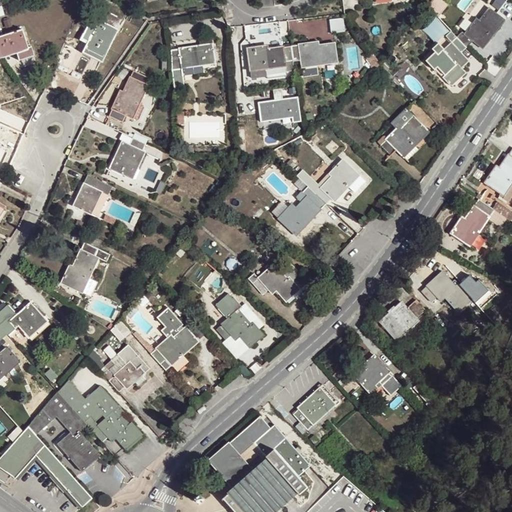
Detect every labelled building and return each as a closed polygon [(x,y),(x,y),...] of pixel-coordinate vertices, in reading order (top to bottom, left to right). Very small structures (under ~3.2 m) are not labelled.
[(445,0),(430,0),(427,4),(437,15),(448,3),(445,0)] [(461,30),(455,35),(466,45),(473,39),(482,47),(504,19),(489,7),(477,22),(475,20),(464,32),(461,30)] [(343,18),(330,20),(331,26),(332,33),(345,31),(343,18)] [(87,44),(84,51),(93,55),(103,60),(118,30),(100,21),(92,36),(87,33),(82,42),(87,44)] [(0,33),(0,44),(3,54),(11,52),(18,49),(29,46),(23,26),(0,33)] [(461,51),(466,45),(455,35),(450,30),(445,35),(451,42),(444,49),(439,43),(432,49),(435,52),(426,61),(433,69),(432,70),(433,71),(434,69),(446,81),(451,86),(465,71),(461,66),(468,59),(461,51)] [(179,47),(171,49),(171,52),(172,74),(174,90),(186,89),(182,67),(216,62),(215,51),(213,41),(201,43),(194,44),(195,47),(183,49),(183,45),(179,46),(179,47)] [(292,46),(294,61),(301,60),(303,67),(339,62),(335,43),(316,46),(315,43),(292,46)] [(29,46),(18,49),(22,59),(37,54),(34,44),(29,46)] [(285,62),(294,61),(292,46),(265,50),(263,47),(256,48),(248,50),(253,78),(269,76),(268,70),(286,67),(285,62)] [(115,103),(110,114),(124,120),(127,113),(135,116),(149,83),(132,76),(124,94),(120,92),(115,103)] [(273,100),(257,102),(260,122),(291,117),(292,122),(302,121),(298,96),(282,99),(281,88),(271,90),(273,100)] [(397,128),(385,139),(380,144),(391,155),(397,150),(408,161),(419,150),(415,145),(428,133),(413,116),(398,130),(397,128)] [(147,141),(133,135),(130,143),(123,140),(117,154),(111,168),(132,176),(147,141)] [(380,144),(385,139),(382,135),(376,141),(380,144)] [(154,191),(169,158),(147,149),(133,181),(154,191)] [(511,153),(507,161),(499,172),(497,170),(488,183),(504,193),(502,195),(511,201),(511,200),(511,153)] [(309,185),(327,202),(332,197),(335,199),(352,183),(356,187),(364,178),(344,158),(333,169),(335,172),(321,186),(315,180),(309,185)] [(114,185),(89,174),(75,206),(92,214),(104,190),(110,193),(114,185)] [(296,234),(327,202),(309,185),(304,191),(309,195),(283,220),(296,234)] [(492,207),(480,199),(466,221),(462,219),(458,226),(453,232),(477,249),(486,236),(481,233),(491,217),(503,226),(508,218),(502,214),(492,207)] [(498,199),(492,207),(502,214),(508,205),(498,199)] [(114,215),(112,220),(122,224),(125,220),(114,215)] [(65,274),(62,282),(90,294),(96,280),(89,276),(99,256),(106,260),(110,253),(85,241),(72,268),(69,267),(65,274)] [(257,273),(251,278),(265,293),(271,288),(275,292),(280,289),(289,299),(310,280),(293,261),(283,270),(275,261),(260,276),(257,273)] [(462,286),(447,273),(437,284),(427,295),(438,304),(443,299),(448,303),(452,299),(460,306),(471,294),(469,292),(470,290),(463,284),(462,286)] [(230,291),(216,302),(228,317),(223,322),(216,327),(226,338),(232,333),(236,338),(240,334),(247,343),(259,333),(257,330),(259,328),(254,322),(256,321),(252,316),(250,317),(241,307),(243,305),(235,295),(234,296),(230,291)] [(0,308),(0,322),(6,317),(15,327),(18,324),(28,336),(48,319),(31,300),(17,312),(8,302),(0,308)] [(430,318),(421,306),(412,314),(407,307),(395,317),(384,326),(399,343),(430,318)] [(172,339),(181,332),(178,329),(184,324),(170,307),(159,316),(167,326),(162,330),(169,337),(170,337),(172,339)] [(120,321),(111,328),(121,339),(130,332),(120,321)] [(156,349),(152,352),(169,373),(180,363),(176,359),(198,341),(187,327),(181,332),(172,339),(170,337),(156,349)] [(226,338),(218,345),(232,361),(250,345),(247,343),(240,334),(236,338),(232,333),(226,338)] [(156,349),(148,339),(144,343),(152,352),(156,349)] [(0,375),(19,359),(6,344),(0,349),(0,375)] [(100,358),(95,362),(119,390),(125,385),(128,388),(135,382),(138,386),(147,379),(143,374),(146,372),(145,371),(147,369),(146,368),(140,360),(136,355),(115,372),(112,368),(110,370),(100,358)] [(142,358),(140,360),(146,368),(148,365),(142,358)] [(392,375),(377,358),(366,368),(356,377),(370,394),(381,385),(393,398),(403,389),(391,376),(392,375)] [(87,423),(89,426),(102,440),(107,435),(112,440),(116,437),(128,450),(136,443),(144,436),(132,422),(131,423),(125,417),(127,415),(100,385),(85,398),(68,378),(58,389),(87,423)] [(437,417),(444,410),(445,410),(423,387),(417,392),(430,408),(430,409),(437,417)] [(28,424),(36,433),(57,415),(71,431),(72,432),(71,434),(69,436),(67,437),(65,435),(57,442),(81,471),(91,462),(100,454),(80,430),(87,423),(58,389),(28,424)] [(302,425),(309,433),(312,437),(320,431),(317,428),(339,410),(325,394),(318,399),(319,402),(316,405),(313,403),(305,412),(296,418),(302,425)] [(271,428),(261,415),(235,437),(210,459),(235,489),(222,500),(223,502),(226,500),(236,511),(275,511),(296,494),(298,496),(307,489),(297,478),(310,467),(274,425),(271,428)] [(305,436),(309,433),(302,425),(298,428),(305,436)] [(45,447),(28,428),(0,460),(0,465),(15,477),(45,447)] [(36,455),(83,507),(92,498),(45,447),(36,455)] [(36,455),(28,462),(33,468),(29,471),(42,487),(40,489),(45,495),(48,493),(50,495),(61,486),(63,489),(64,488),(54,478),(58,474),(39,453),(36,455)] [(200,493),(194,499),(199,505),(205,500),(200,493)]
